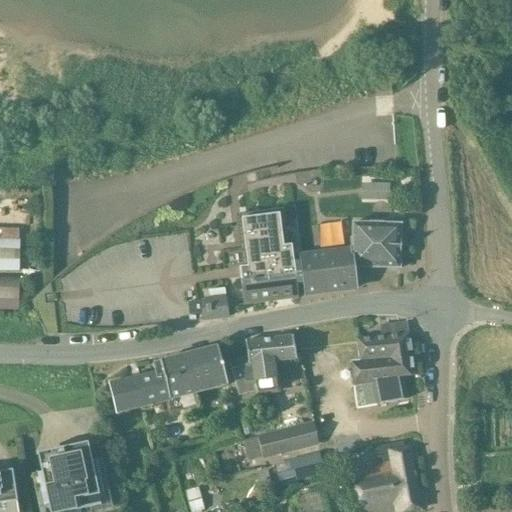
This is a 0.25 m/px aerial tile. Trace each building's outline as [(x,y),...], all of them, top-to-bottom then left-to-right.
[(361,182),(361,201),(388,201),(388,183),(361,182)] [(279,214),(240,220),(246,267),(238,268),(243,304),(298,297),(297,285),(296,277),(294,261),(286,262),(279,214)] [(303,276),(296,277),(297,285),(304,284),(305,295),(356,289),(351,267),(399,268),(400,225),(352,224),(351,250),(300,257),(303,276)] [(0,271),(19,273),(20,231),(0,230),(0,271)] [(0,312),(18,312),(18,280),(0,279),(0,312)] [(201,301),(204,320),(228,317),(225,298),(201,301)] [(388,380),(402,378),(414,377),(408,334),(407,322),(379,326),(380,337),(357,341),(360,362),(386,359),(388,380)] [(293,337),(245,343),(247,358),(229,363),(238,395),(257,390),(259,394),(276,392),(272,363),(295,360),(293,337)] [(186,356),(196,394),(227,386),(217,349),(186,356)] [(134,377),(143,409),(169,402),(169,400),(196,394),(186,356),(160,363),(160,362),(153,363),(155,372),(134,377)] [(350,363),(357,409),(405,400),(402,378),(388,380),(386,359),(360,362),(350,363)] [(108,384),(116,416),(143,409),(134,377),(108,384)] [(256,438),(262,459),(286,453),(318,445),(313,423),(256,438)] [(63,449),(76,511),(101,506),(87,443),(63,449)] [(350,473),(357,511),(395,511),(396,511),(395,511),(410,511),(422,510),(409,448),(403,449),(402,443),(370,449),(372,460),(381,458),(383,466),(350,473)] [(37,454),(49,511),(71,511),(76,511),(63,449),(37,454)] [(288,461),(293,482),(324,475),(319,454),(288,461)] [(0,472),(0,511),(18,511),(12,471),(0,472)] [(297,495),(300,511),(327,511),(322,489),(297,495)]
